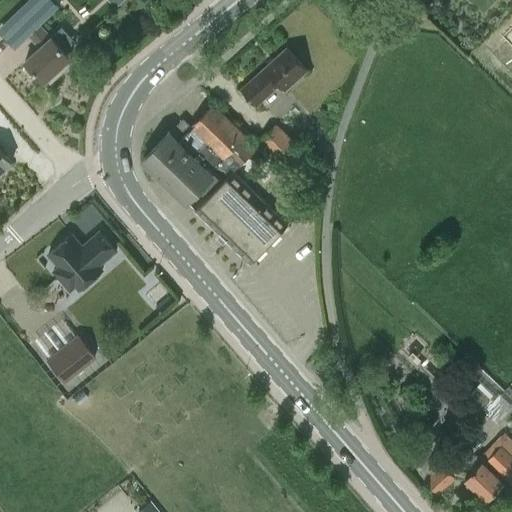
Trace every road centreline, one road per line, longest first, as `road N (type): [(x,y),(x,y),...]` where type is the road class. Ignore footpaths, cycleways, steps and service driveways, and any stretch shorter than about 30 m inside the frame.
road 1 (secondary): [(404,511),(152,224),(117,165)]
road 2 (secondary): [(117,165),(117,133),(133,90),(239,0)]
road 3 (residential): [(0,246),(79,180),(117,165)]
